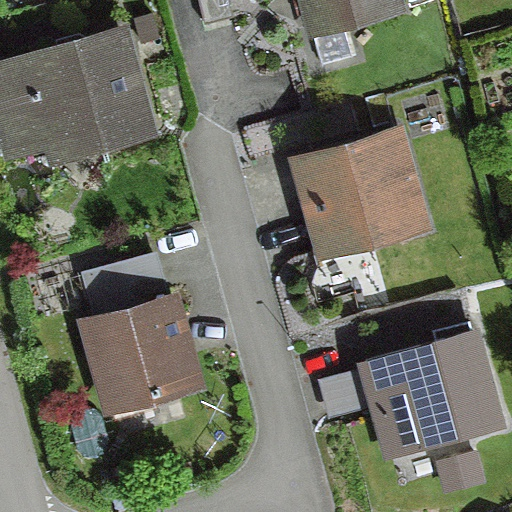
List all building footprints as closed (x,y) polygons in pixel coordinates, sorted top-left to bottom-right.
[(188,0),(194,22),(228,13),(224,0),(188,0)] [(336,16),(391,1),(390,0),(297,0),(315,64),(347,55),(336,16)] [(139,121),(139,120),(115,30),(0,62),(0,125),(6,148),(87,126),(91,143),(134,131),(139,127),(139,121)] [(415,226),(389,131),(294,157),(310,217),(332,230),(360,222),(364,239),(415,226)] [(165,298),(82,321),(105,404),(188,381),(165,298)] [(359,360),(370,401),(384,454),(492,424),(467,331),(359,360)] [(468,452),(434,461),(441,488),(475,480),(468,452)]
